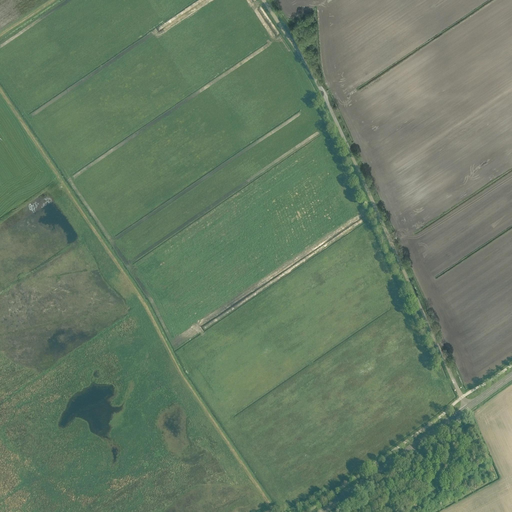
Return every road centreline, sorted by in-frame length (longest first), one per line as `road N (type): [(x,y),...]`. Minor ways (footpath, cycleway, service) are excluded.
road 1 (unclassified): [(466,408),(323,94),(264,0)]
road 2 (secondary): [(322,511),(466,408)]
